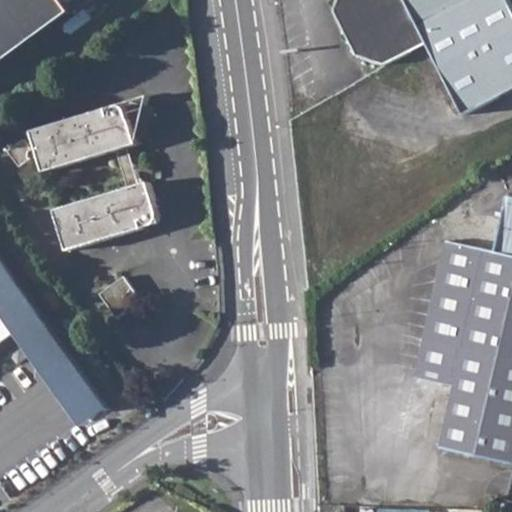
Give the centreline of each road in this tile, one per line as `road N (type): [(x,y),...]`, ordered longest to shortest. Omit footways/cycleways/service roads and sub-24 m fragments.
road 1 (tertiary): [(236,0),(257,177),(264,420)]
road 2 (unclassified): [(264,420),(199,427),(68,511)]
